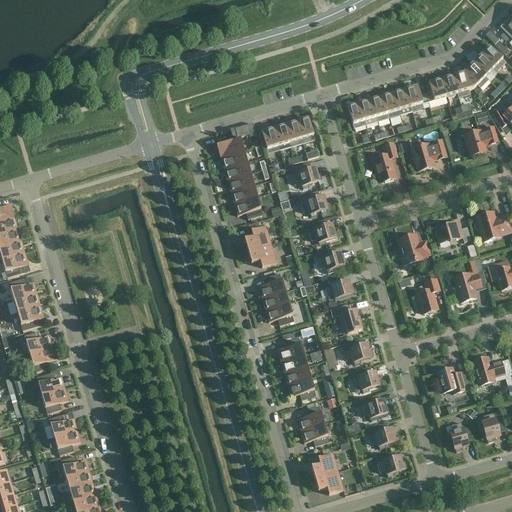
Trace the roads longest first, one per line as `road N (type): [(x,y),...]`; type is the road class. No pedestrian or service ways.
road 1 (residential): [(297,511),(187,136)]
road 2 (residential): [(32,181),(129,511)]
road 3 (tertiary): [(166,201),(257,511)]
road 4 (tertiary): [(139,77),(363,0)]
road 5 (residential): [(323,97),(451,60),(511,2)]
road 6 (residential): [(362,224),(511,181)]
road 7 (residential): [(187,136),(323,97)]
road 8 (residential): [(398,356),(362,224)]
road 9 (residential): [(362,224),(323,97)]
road 10 (residential): [(435,482),(398,356)]
